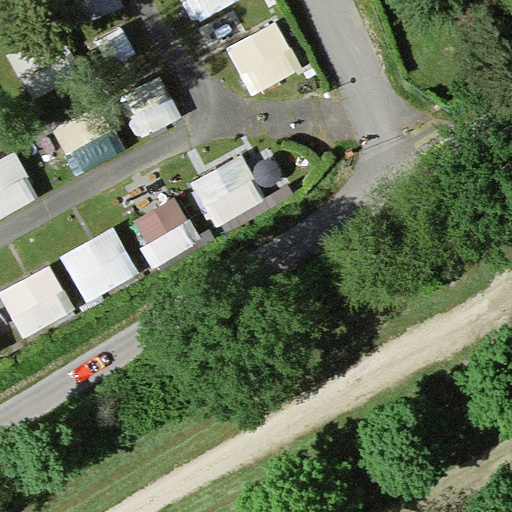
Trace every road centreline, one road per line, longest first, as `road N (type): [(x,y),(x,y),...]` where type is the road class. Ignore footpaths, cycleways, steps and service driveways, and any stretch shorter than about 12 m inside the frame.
road 1 (tertiary): [(405,158),(123,306),(0,392)]
road 2 (unclassified): [(338,0),(405,158)]
road 3 (tertiary): [(511,103),(405,158)]
